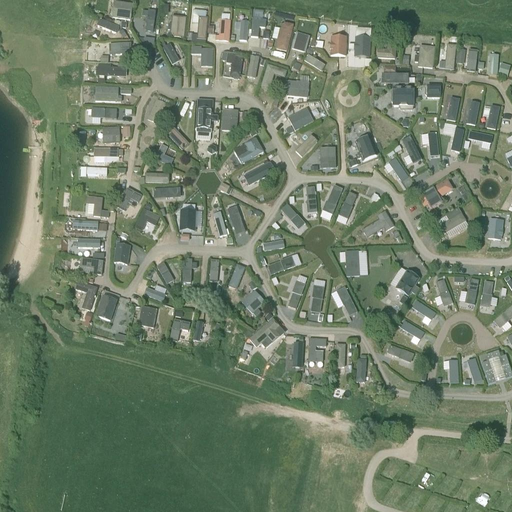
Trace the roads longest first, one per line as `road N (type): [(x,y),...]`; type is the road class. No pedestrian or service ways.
road 1 (residential): [(243,253),(285,329),(354,333),(388,389),(511,392)]
road 2 (residential): [(294,177),(252,101),(166,93),(156,79),(139,92),(128,172)]
road 3 (residential): [(112,209),(103,283),(123,294),(160,245),(243,253)]
road 4 (residential): [(511,262),(426,259),(382,183),(341,180)]
